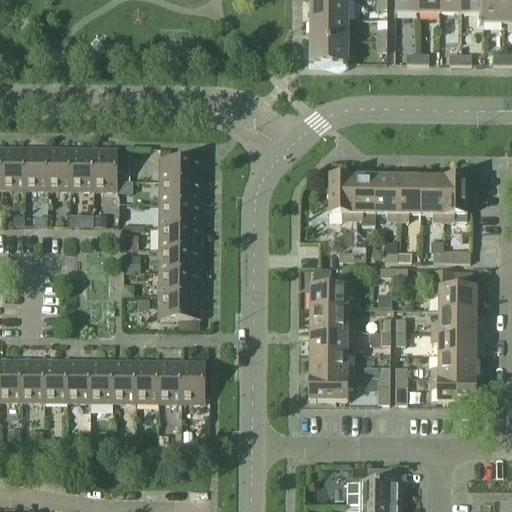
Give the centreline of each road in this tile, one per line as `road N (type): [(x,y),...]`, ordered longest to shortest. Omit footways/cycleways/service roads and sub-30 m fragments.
road 1 (residential): [(438,450),(503,452),(511,192)]
road 2 (unclassified): [(249,449),(254,198),(281,153)]
road 3 (unclassified): [(281,153),(221,114),(0,105)]
road 4 (unclassified): [(281,153),(316,123),(357,110),(511,113)]
road 5 (residential): [(249,449),(438,450)]
